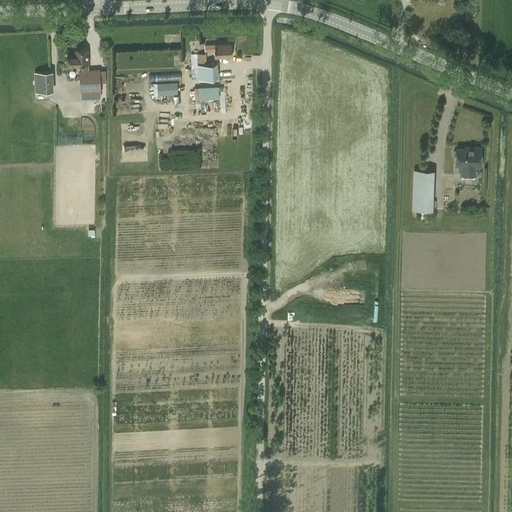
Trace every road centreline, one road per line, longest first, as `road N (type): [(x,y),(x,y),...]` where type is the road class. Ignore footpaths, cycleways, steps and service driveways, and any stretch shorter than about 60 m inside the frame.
road 1 (unclassified): [(266,50),(255,511)]
road 2 (tertiary): [(511,97),(306,11),(266,3)]
road 3 (tertiary): [(95,10),(266,3)]
